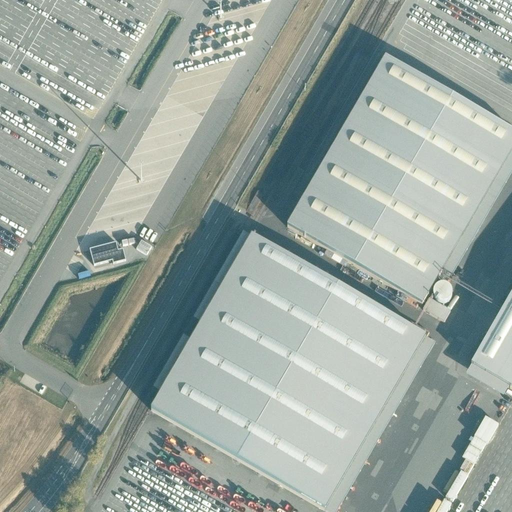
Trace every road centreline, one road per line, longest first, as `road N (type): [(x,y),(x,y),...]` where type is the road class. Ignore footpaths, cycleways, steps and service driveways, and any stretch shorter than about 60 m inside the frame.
road 1 (unclassified): [(225,207),(37,511)]
road 2 (unclassified): [(225,207),(443,336)]
road 3 (unclassified): [(345,0),(225,207)]
road 4 (unclassified): [(0,293),(95,130)]
road 5 (unclassified): [(443,336),(392,511)]
road 6 (unclassified): [(95,130),(170,0)]
road 7 (unclassified): [(511,218),(443,336)]
